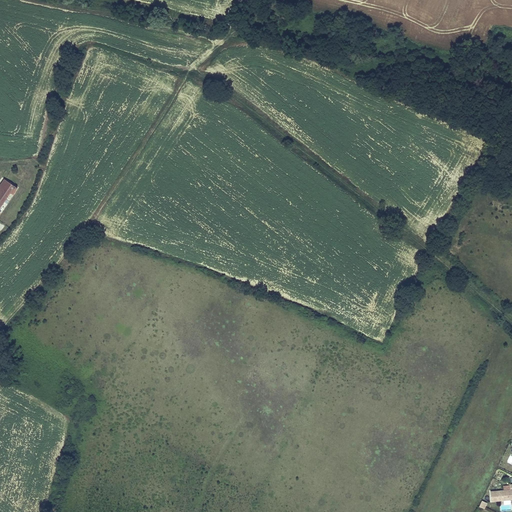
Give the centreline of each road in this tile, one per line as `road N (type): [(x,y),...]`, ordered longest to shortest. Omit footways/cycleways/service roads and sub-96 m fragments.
road 1 (track): [(511,322),(191,67)]
road 2 (track): [(88,227),(191,67)]
